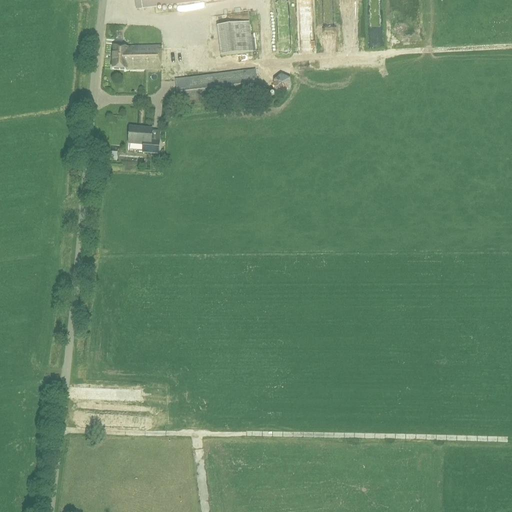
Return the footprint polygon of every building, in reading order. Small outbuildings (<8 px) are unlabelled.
[(284,0),(286,51),(297,50),(295,0),(284,0)] [(329,0),(331,42),(339,41),(337,0),(329,0)] [(319,1),(303,2),(306,50),(322,49),(319,1)] [(386,6),(376,7),(377,32),(387,32),(386,6)] [(351,22),(361,22),(361,10),(351,10),(351,22)] [(217,26),(221,56),(253,52),(249,22),(217,26)] [(113,47),(112,68),(126,69),(125,70),(160,69),(161,46),(134,46),(134,48),(128,47),(127,48),(113,47)] [(178,107),(258,97),(255,70),(175,81),(178,107)] [(275,90),(283,94),(291,88),(289,78),(281,74),(273,80),(275,90)] [(142,153),(158,154),(159,142),(151,142),(152,129),(130,128),(128,144),(143,145),(142,153)]
